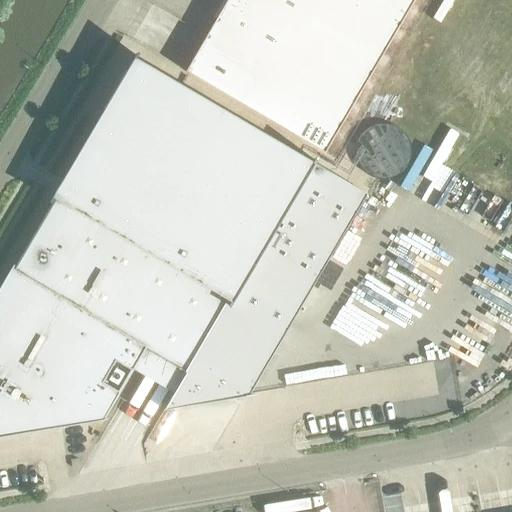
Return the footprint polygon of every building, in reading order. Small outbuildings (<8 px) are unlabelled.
[(343,0),(226,0),(206,36),(185,71),(324,153),(396,31),(375,19),(354,7),(343,0)] [(385,0),(358,0),(354,7),(375,19),(385,0)] [(413,0),(385,0),(375,19),(396,31),(413,0)] [(511,23),(471,0),(438,0),(385,95),(511,166),(511,23)] [(54,198),(0,291),(0,434),(102,419),(145,347),(186,372),(164,409),(247,396),(366,193),(328,171),(133,56),(62,178),(52,194),(51,196),(54,198)]
